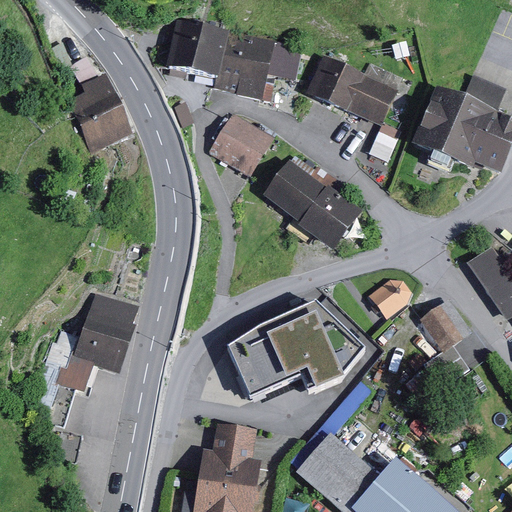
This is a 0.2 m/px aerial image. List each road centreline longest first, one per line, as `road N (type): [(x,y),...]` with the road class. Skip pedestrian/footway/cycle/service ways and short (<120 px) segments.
road 1 (primary): [(70,0),(133,82),(172,181),(175,230),(119,511)]
road 2 (residential): [(422,242),(346,166),(248,107),(222,109),(202,135),(229,240),(219,323)]
road 3 (residential): [(219,323),(284,290),(422,242)]
road 4 (residential): [(150,511),(182,368),(219,323)]
